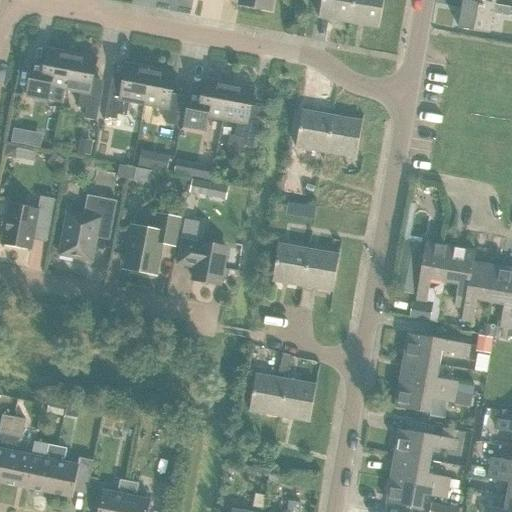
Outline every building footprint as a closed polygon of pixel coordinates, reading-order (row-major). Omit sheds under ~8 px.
[(271,11),(273,0),(239,0),(239,5),(271,11)] [(349,23),(352,0),(322,0),(319,18),(349,23)] [(352,0),(349,23),(379,28),(384,0),(352,0)] [(463,0),(463,3),(494,8),(494,5),(495,0),(463,0)] [(511,7),(494,5),(494,8),(463,3),(459,28),(489,34),(493,14),(509,17),(511,7)] [(72,54),(48,50),(45,66),(33,64),(27,97),(62,104),(65,90),(66,90),(72,54)] [(72,54),(66,90),(81,93),(78,107),(87,109),(85,118),(97,121),(103,86),(92,84),(97,59),(72,54)] [(144,105),(151,69),(126,65),(122,90),(110,87),(105,117),(117,119),(118,114),(126,116),(129,102),(144,105)] [(151,69),(144,105),(168,109),(166,124),(177,126),(182,101),(171,99),(176,74),(151,69)] [(223,120),(230,85),(205,80),(200,105),(189,103),(184,127),(196,129),(199,115),(223,120)] [(230,85),(223,120),(238,123),(235,137),(244,139),(243,145),(255,147),(259,123),(248,121),(254,89),(230,85)] [(326,153),(332,117),(302,111),(296,148),(326,153)] [(332,117),(326,153),(356,158),(362,122),(332,117)] [(43,134),(14,129),(11,143),(40,148),(43,134)] [(173,149),(151,145),(148,162),(170,167),(173,149)] [(197,164),(177,161),(175,174),(195,177),(195,179),(212,182),(214,172),(196,169),(197,164)] [(134,181),(136,168),(119,165),(117,178),(134,181)] [(215,184),(193,180),(190,193),(213,197),(215,184)] [(110,240),(117,201),(88,196),(84,216),(68,212),(60,255),(92,261),(96,238),(110,240)] [(47,241),(55,200),(41,197),(38,210),(9,205),(2,244),(31,250),(33,238),(47,241)] [(174,245),(178,220),(159,216),(156,232),(133,228),(126,268),(155,274),(161,242),(174,245)] [(200,244),(182,240),(177,264),(196,267),(193,281),(219,286),(227,248),(200,243),(200,244)] [(444,283),(451,247),(426,243),(416,300),(427,302),(431,280),(444,283)] [(302,287),(309,250),(279,245),(272,282),(302,287)] [(473,263),(475,251),(451,247),(444,283),(458,285),(454,307),(464,309),(465,309),(473,263)] [(415,295),(422,252),(404,249),(397,292),(415,295)] [(309,250),(302,287),(333,292),(339,256),(309,250)] [(497,267),(473,263),(465,309),(464,309),(462,321),(472,322),(476,300),(490,303),(497,267)] [(510,329),(511,319),(511,270),(497,267),(490,303),(504,305),(500,327),(510,329)] [(404,359),(439,365),(441,352),(463,356),(465,345),(408,335),(404,359)] [(437,379),(439,365),(404,359),(400,383),(457,393),(459,383),(437,379)] [(280,417),(286,380),(256,375),(249,412),(280,417)] [(286,380),(280,417),(310,422),(316,386),(286,380)] [(455,403),(457,393),(400,383),(395,408),(430,414),(433,400),(455,403)] [(511,413),(487,409),(485,418),(498,420),(511,422),(511,413)] [(0,483),(1,484),(14,417),(2,415),(0,425),(0,434),(1,435),(0,439),(0,445),(1,446),(0,449),(0,483)] [(24,489),(31,456),(14,452),(15,449),(17,449),(19,439),(22,439),(26,419),(14,417),(1,484),(24,489)] [(511,422),(498,420),(496,431),(511,433),(511,422)] [(407,422),(405,431),(407,432),(433,436),(434,427),(407,422)] [(395,455),(430,461),(433,447),(455,451),(457,440),(433,436),(407,432),(405,431),(399,430),(395,455)] [(187,446),(189,436),(179,434),(177,444),(187,446)] [(48,494),(58,447),(49,445),(47,455),(49,456),(48,459),(31,456),(24,489),(48,494)] [(58,447),(48,494),(72,499),(74,492),(86,495),(94,461),(81,458),(79,466),(62,462),(63,459),(65,459),(67,448),(58,447)] [(428,475),(430,461),(395,455),(391,479),(448,489),(449,482),(450,479),(428,475)] [(511,472),(511,462),(491,458),(489,469),(511,472)] [(290,473),(270,469),(268,482),(288,485),(290,473)] [(511,497),(511,472),(489,469),(487,479),(510,483),(507,497),(511,497)] [(446,500),(448,489),(391,479),(386,504),(422,510),(424,496),(446,500)] [(123,511),(129,482),(120,480),(118,491),(120,491),(120,494),(102,491),(98,511),(123,511)] [(459,482),(450,481),(449,482),(448,489),(457,491),(459,482)] [(129,482),(123,511),(148,511),(151,500),(134,497),(134,494),(137,494),(139,484),(129,482)] [(511,511),(511,497),(507,497),(505,511),(482,507),(481,511),(511,511)] [(459,511),(460,508),(431,503),(429,511),(459,511)]
